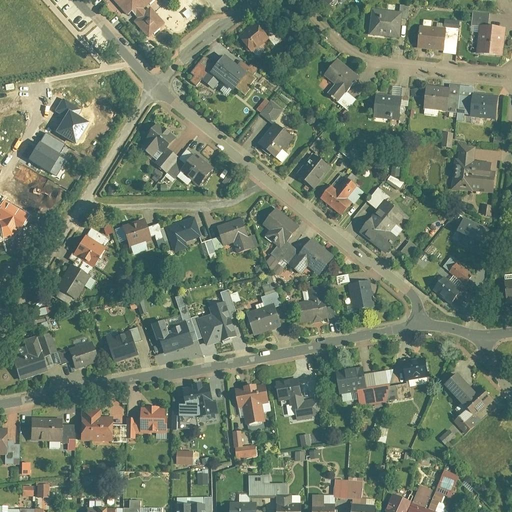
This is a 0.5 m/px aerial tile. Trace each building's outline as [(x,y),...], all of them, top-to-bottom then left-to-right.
[(114,0),(130,17),(134,14),(139,19),(135,22),(150,39),(166,24),(154,12),(149,16),(143,10),(153,0),(114,0)] [(404,12),(375,9),(372,35),(402,38),(404,12)] [(492,14),(475,12),(474,26),(483,26),(491,27),(492,14)] [(448,29),(461,31),(462,23),(449,21),(448,29)] [(260,23),(242,37),(255,53),(272,38),(260,23)] [(448,29),(423,26),(420,48),(445,51),(448,29)] [(491,27),(483,26),(480,54),(504,57),(506,29),(491,27)] [(448,29),(445,51),(459,53),(461,31),(448,29)] [(220,65),(207,55),(193,72),(206,83),(213,73),(220,65)] [(241,65),(228,55),(220,65),(213,73),(235,91),(239,87),(247,94),(259,80),(254,76),(260,69),(254,65),(252,68),(244,61),(241,65)] [(361,76),(340,59),(326,76),(337,85),(330,94),(340,102),(348,92),(361,76)] [(452,89),(450,111),(460,112),(463,86),(453,85),(452,89)] [(452,89),(430,86),(428,109),(450,111),(452,89)] [(477,88),(463,86),(460,112),(460,119),(466,120),(467,114),(474,115),(477,93),(477,88)] [(404,88),(395,87),(395,96),(403,96),(404,88)] [(411,101),(412,89),(404,88),(403,96),(403,100),(411,101)] [(350,110),(358,100),(348,92),(340,102),(350,110)] [(501,96),(477,93),(474,115),(474,117),(486,118),(498,120),(501,96)] [(395,96),(378,94),(376,118),(401,120),(403,100),(403,96),(395,96)] [(273,102),(268,99),(259,110),(263,114),(273,102)] [(61,115),(50,134),(75,149),(90,123),(79,117),(83,111),(63,100),(56,112),(61,115)] [(285,110),(274,101),(273,102),(263,114),(275,123),(285,110)] [(7,103),(0,104),(0,125),(11,124),(7,103)] [(294,138),(277,124),(260,144),(278,158),(285,150),(294,138)] [(157,126),(138,151),(156,164),(175,139),(157,126)] [(455,133),(445,132),(444,147),(453,148),(455,133)] [(34,143),(22,162),(46,177),(48,175),(54,178),(65,161),(57,157),(64,147),(45,135),(39,145),(34,143)] [(461,143),(456,189),(494,193),(496,175),(493,175),(494,163),(476,161),(478,144),(461,143)] [(361,152),(351,144),(344,152),(354,161),(361,152)] [(284,163),(290,154),(285,150),(278,158),(284,163)] [(166,176),(179,160),(166,151),(154,166),(166,176)] [(194,158),(188,152),(167,175),(174,181),(194,158)] [(333,168),(315,154),(299,175),(317,189),(333,168)] [(213,170),(196,156),(181,174),(198,188),(213,170)] [(14,174),(2,193),(26,208),(28,206),(34,209),(45,193),(37,188),(44,178),(25,166),(19,177),(14,174)] [(399,190),(403,185),(391,176),(388,181),(399,190)] [(360,186),(349,178),(340,190),(350,198),(360,186)] [(340,190),(334,186),(324,199),(345,215),(355,202),(350,198),(340,190)] [(391,196),(381,188),(369,203),(379,211),(387,201),(391,196)] [(0,241),(2,241),(14,234),(27,216),(0,200),(0,241)] [(407,217),(387,201),(379,211),(362,233),(388,254),(397,243),(390,238),(407,217)] [(494,206),(485,205),(484,215),(493,216),(494,206)] [(299,230),(276,211),(263,228),(270,233),(265,239),(281,252),(299,230)] [(493,231),(468,219),(462,231),(464,233),(459,243),(482,254),(493,231)] [(195,220),(165,227),(172,254),(187,251),(185,245),(200,241),(195,220)] [(255,237),(246,240),(241,221),(217,228),(220,239),(223,248),(233,245),(236,256),(259,249),(255,237)] [(142,222),(122,229),(130,252),(150,244),(142,222)] [(163,240),(158,226),(146,231),(151,244),(163,240)] [(104,250),(85,238),(72,259),(91,271),(104,250)] [(221,240),(205,244),(208,257),(224,253),(221,240)] [(335,259),(312,241),(290,269),(302,279),(308,270),(319,279),(335,259)] [(422,249),(412,241),(404,252),(413,260),(422,249)] [(288,267),(299,254),(288,245),(277,258),(288,267)] [(445,267),(452,273),(460,264),(462,260),(455,255),(445,267)] [(474,275),(460,264),(452,273),(467,284),(474,275)] [(7,265),(0,279),(0,281),(11,287),(19,271),(7,265)] [(56,292),(76,304),(89,280),(68,269),(56,292)] [(348,278),(336,280),(337,287),(349,285),(348,278)] [(462,292),(445,279),(434,292),(451,306),(462,292)] [(372,284),(349,287),(352,312),(375,309),(372,284)] [(297,304),(300,325),(328,322),(323,288),(308,290),(310,303),(297,304)] [(230,294),(223,297),(225,304),(231,322),(238,319),(230,294)] [(277,295),(260,300),(264,311),(274,308),(275,311),(281,309),(277,295)] [(213,317),(199,322),(208,346),(222,341),(224,345),(232,342),(231,339),(237,338),(231,322),(225,304),(210,309),(213,317)] [(246,317),(252,339),(280,330),(273,308),(246,317)] [(152,328),(162,358),(193,347),(188,331),(169,337),(164,323),(152,328)] [(143,343),(138,330),(129,333),(134,346),(143,343)] [(108,344),(116,366),(138,358),(130,335),(108,344)] [(57,354),(51,336),(37,341),(43,359),(57,354)] [(47,375),(42,360),(36,340),(24,343),(29,358),(12,363),(19,383),(47,375)] [(90,344),(68,352),(74,370),(97,362),(90,344)] [(425,359),(402,363),(406,383),(429,380),(425,359)] [(364,373),(334,377),(336,396),(355,393),(366,392),(364,373)] [(464,411),(475,421),(493,403),(479,389),(473,395),(456,378),(444,391),(464,411)] [(297,381),(275,385),(278,402),(300,398),(297,381)] [(217,417),(214,400),(211,386),(183,391),(186,406),(196,404),(200,421),(217,417)] [(238,410),(243,410),(246,428),(264,425),(261,407),(268,406),(266,386),(235,391),(238,410)] [(410,401),(408,387),(384,389),(386,404),(410,401)] [(384,389),(355,393),(358,409),(386,404),(384,389)] [(295,409),(296,421),(320,419),(318,402),(304,403),(304,399),(289,400),(290,409),(295,409)] [(167,433),(168,409),(143,408),(142,419),(142,432),(167,433)] [(115,425),(115,417),(102,417),(102,410),(83,410),(82,441),(114,442),(115,425)] [(63,419),(34,418),(34,441),(62,442),(63,425),(63,419)] [(142,432),(142,419),(129,419),(129,425),(128,438),(139,438),(139,432),(142,432)] [(77,425),(63,425),(62,442),(76,442),(76,439),(77,428),(77,425)] [(128,438),(129,425),(115,425),(114,442),(128,443),(128,438)] [(380,425),(377,443),(386,445),(387,437),(384,437),(386,426),(380,425)] [(8,428),(0,427),(0,454),(8,455),(8,441),(8,428)] [(449,432),(439,440),(444,446),(453,438),(449,432)] [(241,435),(233,435),(234,453),(236,453),(236,449),(242,449),(241,435)] [(311,449),(309,436),(299,438),(301,451),(311,449)] [(8,465),(15,465),(15,458),(16,444),(16,442),(8,441),(8,455),(8,465)] [(236,449),(237,461),(256,460),(256,448),(236,449)] [(319,462),(317,452),(309,453),(311,463),(319,462)] [(195,453),(178,453),(178,464),(195,465),(195,453)] [(304,454),(294,455),(295,464),(305,463),(304,454)] [(21,476),(31,476),(30,464),(20,464),(21,476)] [(197,472),(198,487),(208,486),(207,472),(197,472)] [(444,511),(458,479),(445,473),(429,511),(428,511),(444,511)] [(265,479),(249,479),(249,498),(276,497),(288,497),(287,486),(265,487),(265,479)] [(123,495),(123,480),(113,480),(113,495),(123,495)] [(363,483),(335,482),(335,501),(362,502),(363,483)] [(51,486),(39,485),(39,498),(51,498),(51,486)] [(35,487),(25,486),(24,497),(34,497),(35,487)] [(434,494),(419,488),(412,505),(426,511),(434,494)] [(300,511),(300,507),(292,508),(292,497),(288,497),(276,497),(276,508),(275,508),(275,511),(300,511)] [(324,497),(312,498),(312,508),(324,508),(324,497)] [(409,511),(412,505),(394,497),(387,511),(409,511)] [(140,511),(141,501),(132,501),(132,509),(127,509),(126,511),(140,511)]
